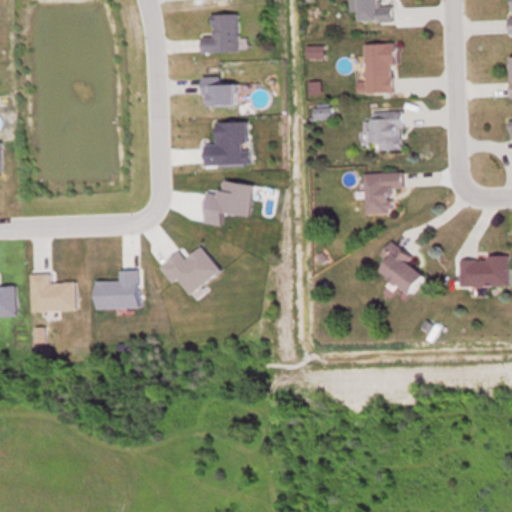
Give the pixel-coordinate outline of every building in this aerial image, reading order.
[(358,20),(393,21),(394,4),(381,3),(380,0),(350,0),(350,9),(358,9),(358,20)] [(202,50),(238,50),(238,12),(213,12),(213,35),(202,35),(202,50)] [(366,91),(394,91),(394,41),(365,42),(366,91)] [(202,75),(202,104),(235,104),(235,81),(221,81),(221,75),(202,75)] [(402,108),(366,110),(369,149),(404,147),(402,108)] [(365,171),(366,212),(393,211),(392,186),(404,186),(404,170),(365,171)] [(413,257),(391,239),(380,253),(386,259),(379,268),(409,294),(425,275),(409,261),(413,257)] [(509,285),(509,256),(460,256),(460,285),(509,285)]
